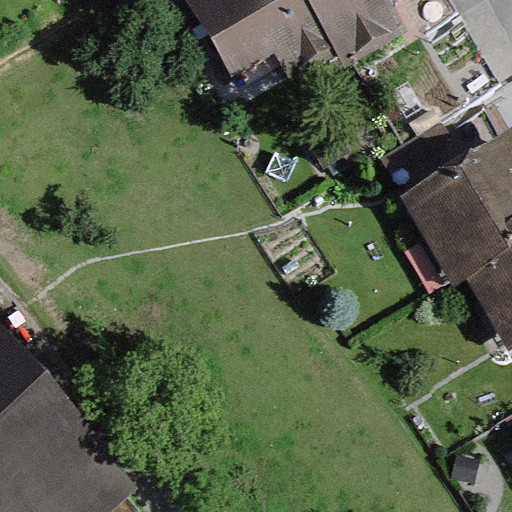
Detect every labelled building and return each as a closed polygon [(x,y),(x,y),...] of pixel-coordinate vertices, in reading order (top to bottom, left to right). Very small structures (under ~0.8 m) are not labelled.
[(177,0),(214,65),(319,7),(314,0),(177,0)] [(511,207),(511,171),(487,128),(373,193),(414,264),(511,207)] [(511,302),(511,208),(432,254),(473,325),(511,302)] [(0,511),(123,511),(149,492),(0,302),(0,511)] [(511,400),(497,410),(511,434),(511,400)]
